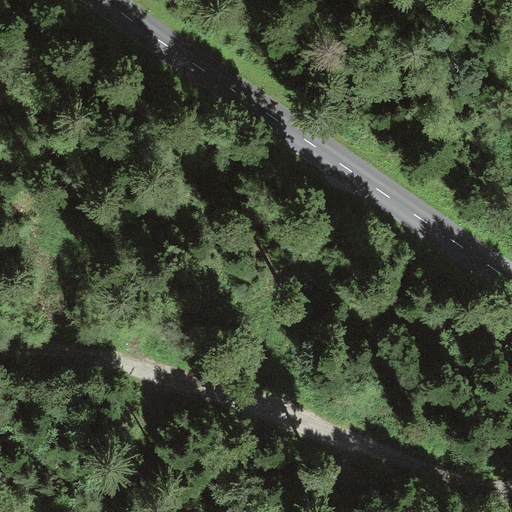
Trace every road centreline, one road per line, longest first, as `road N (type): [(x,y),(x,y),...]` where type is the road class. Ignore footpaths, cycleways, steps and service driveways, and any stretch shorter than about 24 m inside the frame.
road 1 (track): [(511,484),(379,456),(131,365),(0,353)]
road 2 (tertiary): [(511,278),(106,0)]
